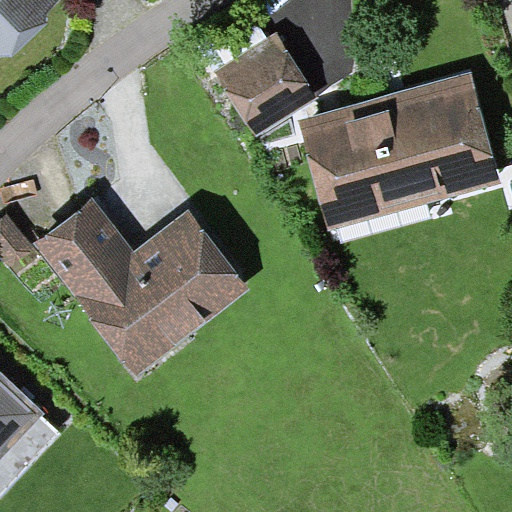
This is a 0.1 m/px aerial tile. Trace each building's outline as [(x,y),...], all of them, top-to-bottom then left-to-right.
[(0,0),(0,51),(54,0),(0,0)] [(253,127),(304,95),(270,42),(219,74),(253,127)] [(486,175),(460,82),(304,125),(329,218),(486,175)] [(229,276),(190,226),(178,224),(129,261),(85,204),(37,241),(130,362),(227,288),(229,276)] [(55,431),(0,379),(0,439),(25,463),(55,431)]
